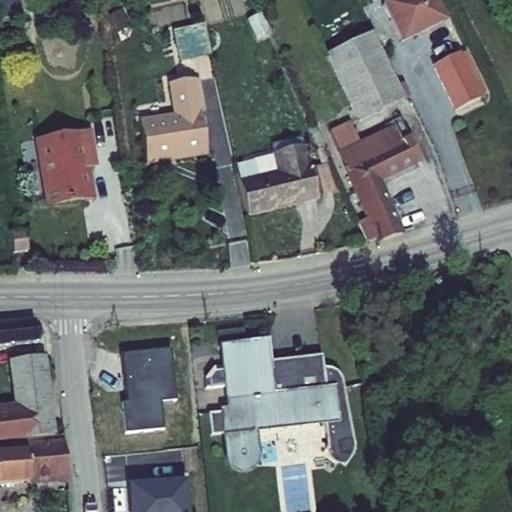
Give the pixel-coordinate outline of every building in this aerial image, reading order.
[(0,0),(4,17),(22,13),(18,0),(0,0)] [(411,0),(393,8),(411,46),(454,26),(441,0),(411,0)] [(204,25),(172,32),(178,62),(210,56),(204,25)] [(337,57),(368,125),(413,104),(382,36),(337,57)] [(490,103),(469,58),(444,70),(465,115),(490,103)] [(155,124),(163,165),(223,154),(209,84),(184,88),(190,117),(155,124)] [(387,237),(389,243),(414,232),(391,180),(431,163),(414,125),(371,144),(362,124),(341,133),(380,222),(387,237)] [(55,139),(67,206),(112,198),(106,166),(113,165),(107,129),(55,139)] [(255,179),(262,213),(330,200),(319,148),(269,158),(273,175),(255,179)] [(273,175),(269,158),(252,161),(255,179),(273,175)] [(39,217),(23,219),(26,239),(41,237),(39,217)] [(370,226),(377,242),(387,237),(380,222),(370,226)] [(0,312),(0,346),(56,341),(54,317),(3,322),(2,312),(0,312)] [(448,333),(454,363),(498,354),(492,324),(448,333)] [(274,336),(231,343),(234,362),(223,364),(215,374),(217,386),(237,382),(241,405),(232,406),(240,453),(242,459),(246,463),(251,466),(257,466),(263,464),(267,460),(269,455),(270,449),(266,424),(333,414),(337,439),(341,438),(342,445),(356,455),(363,446),(364,442),(364,439),(364,435),(352,377),(351,373),(349,370),(347,366),(344,364),(341,362),(337,360),(333,360),(332,350),(278,359),(274,336)] [(369,344),(377,386),(412,380),(403,337),(369,344)] [(0,445),(14,444),(53,440),(44,362),(12,365),(17,415),(0,417),(0,445)] [(0,463),(0,485),(70,481),(66,438),(53,440),(14,444),(16,462),(0,463)] [(0,495),(0,511),(17,511),(16,494),(0,495)]
